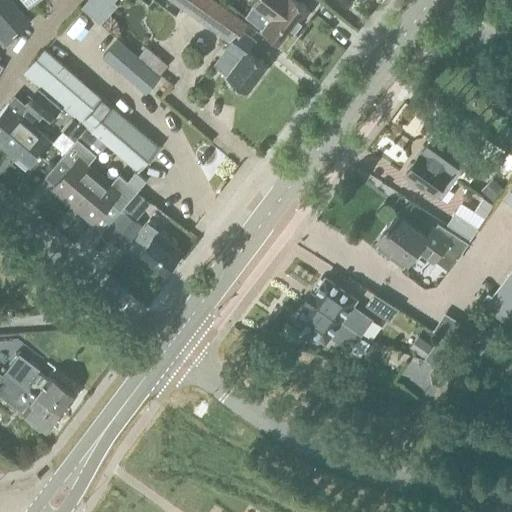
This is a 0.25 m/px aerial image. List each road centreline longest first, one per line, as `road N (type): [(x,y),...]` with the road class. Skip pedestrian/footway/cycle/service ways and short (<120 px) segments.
road 1 (tertiary): [(170,349),(435,0)]
road 2 (residential): [(511,497),(390,479),(321,450),(170,349)]
road 3 (tertiary): [(51,511),(170,349)]
road 4 (residential): [(117,301),(0,205)]
road 5 (residential): [(0,321),(94,315),(117,301)]
